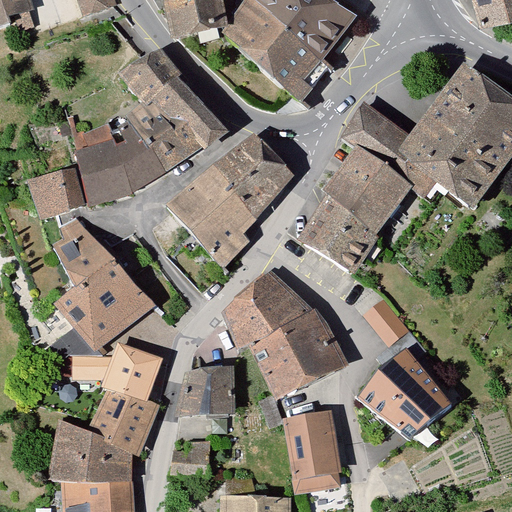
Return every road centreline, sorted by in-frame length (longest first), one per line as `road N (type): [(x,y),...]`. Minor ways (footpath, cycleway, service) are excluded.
road 1 (residential): [(360,511),(345,401),(360,346),(316,290),(256,247)]
road 2 (residential): [(256,247),(183,337),(153,450),(151,511)]
road 3 (tertiary): [(129,0),(250,122),(316,141)]
road 4 (tertiary): [(316,141),(385,51),(426,22)]
road 5 (residential): [(316,141),(302,189),(256,247)]
